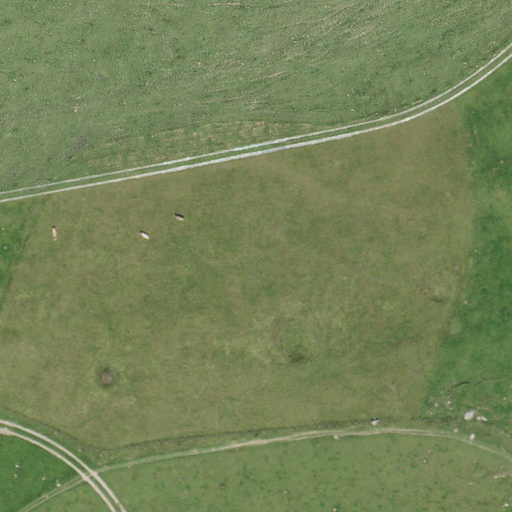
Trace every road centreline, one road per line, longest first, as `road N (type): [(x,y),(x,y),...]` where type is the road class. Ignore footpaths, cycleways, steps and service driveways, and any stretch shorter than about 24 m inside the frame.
road 1 (track): [(0,199),(396,122),(463,91),(511,47)]
road 2 (track): [(0,427),(87,469),(119,511)]
